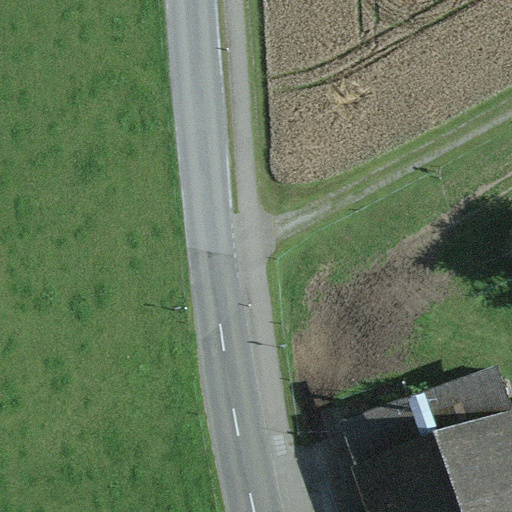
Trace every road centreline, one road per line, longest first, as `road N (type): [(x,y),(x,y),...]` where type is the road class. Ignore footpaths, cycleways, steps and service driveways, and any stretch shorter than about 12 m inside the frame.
road 1 (tertiary): [(195,0),(213,251),(255,511)]
road 2 (track): [(213,251),(353,193),(511,105)]
